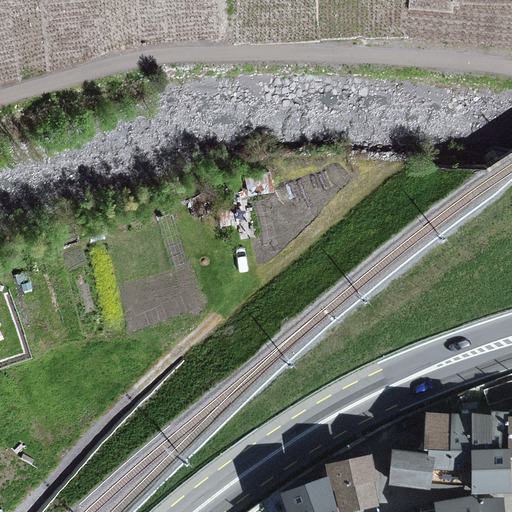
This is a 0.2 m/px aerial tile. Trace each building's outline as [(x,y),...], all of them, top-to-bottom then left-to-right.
[(470,446),(471,417),(425,416),(423,444),(470,446)] [(491,446),(494,419),(471,417),(470,446),(491,446)] [(506,446),(508,422),(494,419),(491,446),(506,446)] [(506,453),(506,446),(491,446),(470,446),(470,490),(510,488),(506,453)] [(423,485),(426,458),(393,452),(394,482),(423,485)] [(367,459),(330,469),(341,510),(375,502),(367,459)] [(333,511),(325,484),(288,501),(293,511),(333,511)] [(434,511),(477,511),(475,493),(432,498),(434,511)] [(504,511),(503,494),(475,493),(477,511),(504,511)]
